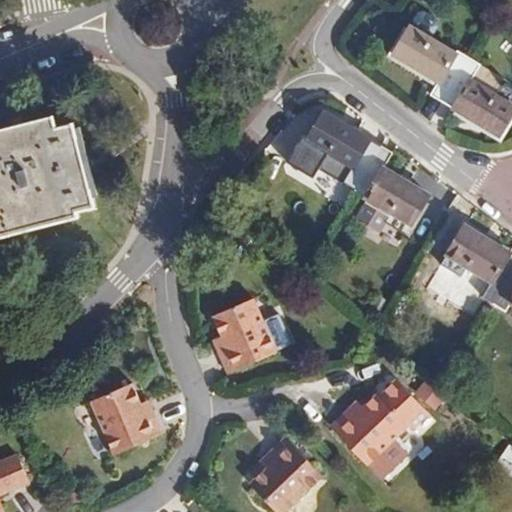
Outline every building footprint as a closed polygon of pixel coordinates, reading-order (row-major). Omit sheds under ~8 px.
[(443,101),(470,57),(458,50),(457,53),(412,24),(393,53),(438,81),(431,93),(443,101)] [(511,112),(511,89),(502,84),(496,94),(472,78),(481,64),(470,57),(443,101),(498,135),(511,112)] [(355,188),(382,145),(325,110),(307,139),(352,167),(344,181),(355,188)] [(0,235),(76,217),(74,211),(92,206),(73,125),(54,130),(51,118),(0,130),(0,235)] [(430,193),(385,165),(393,151),(382,145),(355,188),(391,210),(386,218),(406,231),(430,193)] [(511,274),(511,251),(465,223),(442,260),(463,272),(468,265),(493,280),(483,297),(494,304),(511,274)] [(511,274),(494,304),(503,309),(509,299),(511,300),(511,274)] [(278,350),(253,297),(211,315),(221,337),(225,348),(217,351),(226,373),(278,350)] [(225,348),(221,337),(212,341),(217,351),(225,348)] [(437,412),(452,394),(431,376),(415,394),(437,412)] [(163,434),(154,412),(145,415),(141,405),(132,383),(90,402),(112,456),(163,434)] [(366,467),(410,425),(377,391),(359,408),(351,415),(346,409),(328,427),(366,467)] [(154,412),(149,402),(141,405),(145,415),(154,412)] [(359,408),(353,402),(346,409),(351,415),(359,408)] [(285,511),(323,476),(284,436),(267,453),(272,460),(264,467),(247,483),(274,511),(285,511)] [(264,467),(272,460),(267,453),(259,460),(264,467)] [(0,511),(5,511),(0,500),(0,496),(29,485),(17,455),(0,461),(0,511)]
